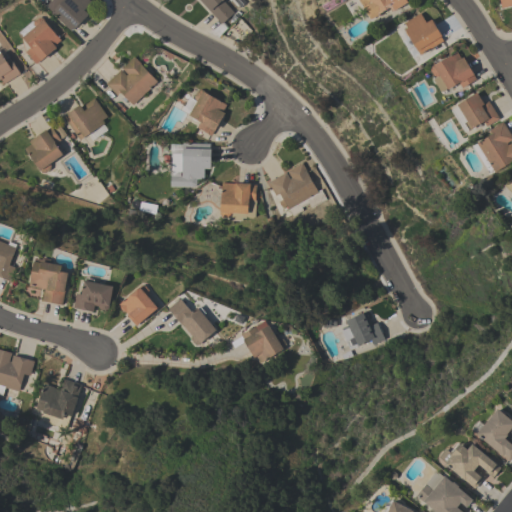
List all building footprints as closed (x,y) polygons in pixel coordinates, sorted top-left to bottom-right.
[(89,0),(91,1),(83,10),(87,14),(75,28),(74,27),(70,30),(57,18),(58,17),(45,6),(50,0),(89,0)] [(221,0),(233,12),(220,23),(208,10),(209,10),(199,0),(221,0)] [(406,0),(407,1),(392,11),(389,7),(370,19),(358,0),(406,0)] [(511,0),(511,9),(511,5),(500,8),(498,0),(511,0)] [(442,40),(419,54),(408,36),(407,36),(404,32),(404,30),(404,29),(407,27),(404,22),(420,12),(425,22),(431,19),(441,35),(440,36),(442,40)] [(35,63),(25,51),(29,47),(17,32),(31,21),(32,22),(32,21),(37,17),(41,17),(60,40),(53,45),(55,47),(40,60),(40,59),(35,63)] [(462,56),(473,74),(472,75),(475,79),(461,87),(458,82),(447,89),(446,87),(440,91),(432,79),(437,76),(433,75),(429,70),(431,66),(456,51),(459,58),(462,56)] [(0,52),(7,63),(11,60),(19,73),(3,83),(0,79),(0,52)] [(132,105),(126,99),(124,102),(121,98),(123,96),(119,91),(115,95),(105,83),(120,69),(125,75),(126,73),(121,68),(133,56),(139,62),(139,63),(156,81),(132,105)] [(189,113),(181,109),(190,94),(194,96),(194,95),(197,90),(200,89),(225,104),(221,111),(224,112),(214,130),(213,130),(210,135),(196,127),(199,121),(188,114),(189,113)] [(464,132),(453,115),(460,110),(456,104),(476,92),(483,104),(487,101),(498,118),(486,126),(483,121),(472,128),(471,127),(464,132)] [(102,123),(107,129),(92,140),(87,133),(83,137),(82,136),(78,139),(63,117),(67,114),(66,113),(79,104),(81,106),(93,97),(106,116),(101,119),(103,122),(102,123)] [(511,159),(494,171),(476,143),(491,133),(489,129),(502,121),(511,138),(506,142),(507,144),(511,141),(511,159)] [(28,141),(50,126),(59,139),(54,142),(62,154),(48,164),(49,166),(49,169),(44,172),(40,172),(38,169),(24,147),(30,143),(28,141)] [(191,186),(169,186),(169,175),(181,176),(181,171),(171,171),(171,153),(169,153),(170,149),(172,149),(173,144),(182,144),(182,142),(208,143),(208,148),(210,148),(209,168),(203,168),(203,179),(195,179),(195,184),(191,186)] [(267,182),(285,171),(289,179),(290,178),(286,171),(301,162),(306,170),(305,170),(317,191),(319,189),(325,199),(310,207),(307,202),(300,207),(301,209),(298,210),(297,208),(290,212),(279,193),(274,195),(267,182)] [(508,178),(511,174),(511,191),(510,193),(503,185),(510,179),(508,178)] [(221,182),(234,183),(234,182),(249,183),(249,184),(255,185),(254,200),(255,200),(254,216),(252,216),(251,218),(247,218),(246,216),(244,216),(245,214),(230,213),(230,215),(227,217),(222,217),(218,214),(218,209),(219,209),(221,182)] [(9,281),(0,277),(0,240),(8,244),(9,241),(16,244),(14,247),(16,247),(8,264),(15,267),(9,281)] [(61,304),(42,300),(44,288),(29,285),(33,261),(34,261),(35,258),(42,259),(42,257),(50,259),(50,263),(61,265),(60,271),(68,272),(61,304)] [(92,311),(72,307),(75,293),(81,294),(84,280),(85,280),(86,277),(93,279),(93,282),(113,286),(108,308),(104,310),(100,309),(97,305),(93,305),(92,311)] [(156,308),(135,325),(126,314),(127,314),(124,311),(122,310),(119,307),(119,305),(118,304),(141,285),(144,285),(148,289),(147,293),(146,294),(156,308)] [(215,329),(198,344),(193,344),(190,340),(191,335),(181,323),(180,324),(167,308),(179,298),(190,311),(187,313),(188,314),(196,307),(197,308),(199,306),(204,312),(202,314),(215,329)] [(348,349),(340,330),(348,327),(345,320),(362,312),(368,325),(376,322),(383,339),(371,344),(369,339),(357,345),(348,349)] [(253,357),(240,334),(254,326),(264,320),(267,325),(268,324),(276,338),(278,337),(282,338),(285,344),(284,348),(259,362),(255,356),(253,357)] [(18,391),(0,385),(0,348),(11,352),(8,361),(10,361),(12,354),(33,361),(29,375),(23,373),(18,391)] [(35,408),(43,383),(52,386),(52,387),(58,389),(62,378),(80,384),(76,396),(77,397),(70,416),(69,415),(65,428),(40,420),(43,411),(35,408)] [(511,455),(508,460),(476,434),(497,408),(511,420),(511,455)] [(74,442),(81,445),(79,449),(78,449),(75,459),(72,466),(69,469),(64,471),(62,463),(67,462),(73,447),(72,447),(74,442)] [(471,443),(493,463),(495,460),(500,465),(499,467),(491,477),(485,471),(486,470),(478,463),(473,469),(483,477),(474,487),(438,456),(445,448),(450,453),(459,443),(466,449),(471,443)] [(436,511),(424,501),(423,502),(415,495),(435,470),(443,476),(443,475),(452,482),(452,481),(458,486),(457,487),(472,499),(466,507),(460,502),(456,507),(461,511),(436,511)] [(385,511),(392,500),(412,510),(412,511),(413,511),(385,511)]
